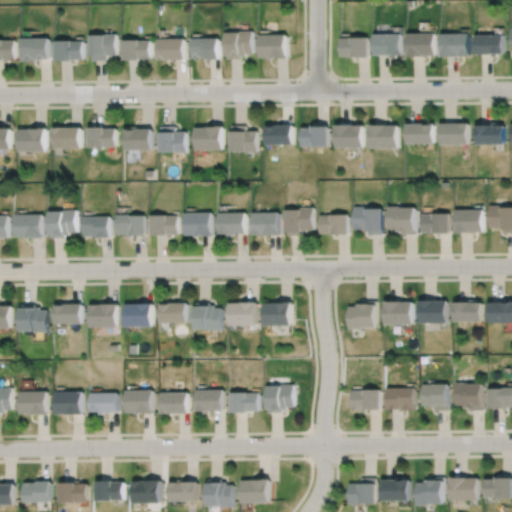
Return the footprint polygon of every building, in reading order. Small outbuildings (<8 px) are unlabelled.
[(228,31),(228,58),(243,57),(243,55),(248,55),(248,52),(256,52),(255,30),(242,30),(242,31),(228,31)] [(411,32),(412,55),(432,55),(432,54),(440,54),(439,31),(411,32)] [(94,34),(94,59),(109,59),(109,54),(121,54),(121,32),(108,32),(108,33),(94,34)] [(377,33),(378,54),(392,53),(392,56),(399,56),(399,53),(405,53),(405,32),(377,33)] [(445,32),(446,55),(462,55),(462,54),(465,54),(465,55),(474,55),(473,32),(445,32)] [(262,34),(262,56),(269,56),(269,57),(275,57),(275,56),(281,56),(281,57),(290,57),(289,33),(262,34)] [(479,33),(480,53),(495,52),(495,55),(500,55),(500,52),(507,52),(507,33),(479,33)] [(344,37),(344,55),(355,55),(355,56),(372,56),(372,36),(355,36),(355,37),(344,37)] [(25,37),(26,60),(41,60),(41,58),(54,58),(54,37),(25,37)] [(161,37),(161,58),(190,58),(190,37),(161,37)] [(195,37),(195,56),(207,56),(207,58),(222,57),(221,37),(195,37)] [(0,38),(0,58),(6,58),(6,60),(12,60),(11,57),(20,57),(19,39),(8,39),(8,38),(0,38)] [(127,38),(127,59),(145,58),(145,57),(156,57),(156,39),(144,39),(144,38),(127,38)] [(59,39),(59,59),(76,59),(76,58),(88,58),(88,40),(76,40),(76,39),(59,39)] [(479,124),(479,143),(507,143),(507,124),(499,124),(499,121),(494,122),(494,124),(479,124)] [(409,123),(409,142),(436,142),(436,122),(409,123)] [(443,122),(444,143),(471,143),(471,122),(443,122)] [(337,124),(338,146),(365,146),(365,123),(337,124)] [(232,130),(229,130),(230,150),(246,150),(246,151),(259,150),(258,129),(247,130),(247,124),(232,125),(232,130)] [(267,124),(267,144),(294,143),(294,124),(267,124)] [(302,126),(302,144),(313,144),(313,145),(330,145),(330,125),(315,125),(315,124),(310,124),(310,126),(302,126)] [(372,124),(372,147),(400,146),(400,124),(372,124)] [(163,125),(163,151),(187,151),(187,130),(178,130),(178,125),(163,125)] [(194,126),(194,148),(223,148),(223,125),(205,125),(205,126),(194,126)] [(56,127),(56,148),(85,147),(84,126),(56,127)] [(91,126),(91,146),(108,146),(120,145),(120,127),(108,127),(108,126),(91,126)] [(126,128),(127,149),(155,149),(155,128),(139,128),(139,126),(134,126),(134,128),(126,128)] [(0,127),(0,148),(13,148),(13,127),(0,127)] [(21,128),(21,150),(49,150),(49,128),(21,128)] [(493,204),(493,227),(506,226),(506,232),(511,232),(511,206),(506,206),(506,204),(493,204)] [(391,206),(391,228),(398,228),(398,230),(403,230),(403,233),(419,233),(419,207),(405,207),(405,205),(391,206)] [(286,209),(286,231),(288,231),(288,235),(303,234),(303,229),(316,229),(315,206),(302,207),(302,209),(286,209)] [(355,206),(356,228),(367,228),(368,233),(383,233),(383,207),(371,208),(371,206),(355,206)] [(52,211),(53,237),(65,237),(65,234),(70,234),(70,231),(79,231),(79,209),(66,209),(66,211),(52,211)] [(459,209),(459,233),(480,233),(480,231),(487,231),(487,209),(459,209)] [(185,212),(185,234),(193,234),(193,235),(199,235),(199,234),(204,234),(204,235),(214,235),(214,211),(185,212)] [(219,212),(219,233),(225,233),(225,235),(233,235),(233,233),(248,232),(248,211),(219,212)] [(253,212),(253,234),(282,234),(282,211),(253,212)] [(321,214),(321,233),(333,233),(333,234),(350,234),(349,213),(333,214),(321,214)] [(425,213),(425,232),(437,232),(437,233),(454,233),(454,213),(425,213)] [(19,214),(19,236),(31,236),(31,237),(47,237),(46,214),(19,214)] [(117,214),(117,233),(127,233),(127,236),(132,236),(132,235),(145,234),(145,214),(131,215),(131,214),(117,214)] [(150,214),(150,234),(167,234),(167,236),(172,236),(172,233),(181,233),(180,215),(167,215),(167,214),(150,214)] [(0,215),(0,238),(1,238),(1,237),(13,237),(12,215),(0,215)] [(83,216),(83,235),(96,235),(96,237),(112,236),(111,215),(83,216)] [(455,302),(455,321),(483,321),(483,302),(476,302),(476,299),(471,299),(471,302),(455,302)] [(490,302),(490,322),(511,322),(511,299),(505,299),(505,302),(490,302)] [(350,306),(350,328),(364,328),(364,327),(378,327),(378,300),(363,300),(363,303),(357,303),(357,306),(350,306)] [(386,301),(386,324),(414,324),(414,301),(406,301),(406,300),(401,300),(401,301),(394,302),(394,301),(386,301)] [(421,300),(421,323),(449,323),(448,301),(436,301),(436,300),(421,300)] [(160,303),(160,322),(188,322),(188,302),(160,303)] [(195,302),(195,306),(194,306),(194,329),(209,329),(209,330),(224,330),(223,307),(215,307),(215,305),(210,305),(210,302),(195,302)] [(229,303),(229,325),(258,325),(258,302),(240,302),(240,303),(229,303)] [(264,303),(264,325),(293,325),(292,302),(272,302),(272,303),(264,303)] [(125,304),(125,326),(154,326),(154,303),(136,303),(136,304),(125,304)] [(21,304),(21,308),(19,308),(20,331),(35,331),(35,332),(50,331),(50,309),(40,309),(40,307),(35,307),(35,304),(21,304)] [(55,304),(55,323),(84,323),(84,304),(55,304)] [(90,305),(90,326),(119,326),(119,304),(101,304),(101,305),(90,305)] [(0,327),(13,327),(12,305),(0,305),(0,327)] [(456,382),(456,405),(464,405),(464,407),(469,407),(469,410),(484,410),(483,384),(469,384),(469,382),(456,382)] [(266,386),(266,409),(267,409),(267,412),(282,412),(282,409),(287,409),(287,406),(295,406),(295,384),(281,384),(281,386),(266,386)] [(423,384),(423,405),(430,405),(430,408),(434,408),(434,410),(449,410),(449,384),(423,384)] [(0,412),(4,412),(4,409),(13,409),(13,387),(0,387),(0,412)] [(511,387),(489,388),(489,408),(504,408),(504,410),(508,410),(508,407),(511,407),(511,387)] [(388,388),(388,410),(401,409),(401,411),(416,411),(416,388),(388,388)] [(353,390),(353,409),(361,409),(361,411),(366,411),(366,410),(381,410),(381,389),(364,389),(364,390),(353,390)] [(125,390),(125,412),(133,412),(133,414),(154,414),(154,390),(125,390)] [(195,390),(196,411),(203,411),(203,413),(209,413),(209,411),(225,411),(225,390),(195,390)] [(18,391),(19,414),(27,414),(27,415),(48,415),(48,391),(18,391)] [(54,392),(54,414),(65,414),(65,415),(84,414),(84,391),(54,392)] [(160,392),(160,414),(168,414),(168,413),(189,413),(189,392),(160,392)] [(230,392),(230,413),(247,413),(247,411),(260,411),(260,393),(247,393),(247,392),(230,392)] [(89,393),(90,412),(98,412),(98,414),(103,414),(103,412),(119,412),(119,393),(89,393)] [(486,480),(487,498),(498,497),(498,499),(511,498),(511,478),(500,479),(500,476),(495,477),(495,480),(486,480)] [(418,483),(418,505),(446,504),(446,477),(431,477),(431,480),(426,480),(426,483),(418,483)] [(452,478),(453,501),(480,501),(480,478),(473,479),(473,477),(467,477),(467,478),(452,478)] [(350,484),(350,504),(377,504),(377,478),(361,478),(361,484),(350,484)] [(383,481),(383,501),(411,501),(411,480),(405,480),(405,478),(398,478),(398,480),(383,481)] [(133,482),(133,504),(162,503),(162,481),(148,481),(148,479),(143,479),(143,482),(133,482)] [(207,480),(207,484),(206,484),(207,507),(221,506),(221,507),(236,507),(235,485),(228,485),(228,482),(222,482),(222,479),(207,480)] [(242,481),(242,503),(271,503),(271,480),(256,480),(256,479),(244,479),(244,481),(242,481)] [(169,483),(170,502),(199,501),(198,482),(184,483),(183,480),(178,480),(178,483),(169,483)] [(58,483),(58,503),(76,503),(76,502),(89,502),(89,484),(80,484),(80,481),(75,481),(75,483),(58,483)] [(95,482),(95,501),(112,501),(112,500),(126,500),(126,482),(112,482),(112,481),(95,482)] [(23,483),(23,503),(52,503),(52,482),(36,482),(36,483),(23,483)] [(0,505),(15,505),(15,484),(0,484),(0,505)]
